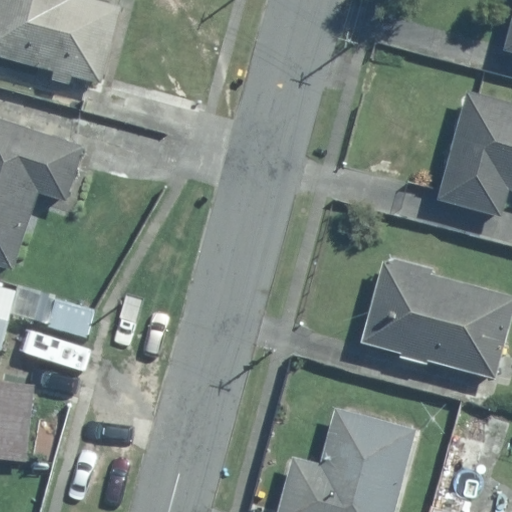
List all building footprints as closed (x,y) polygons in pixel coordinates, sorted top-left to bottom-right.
[(0,0),(0,58),(97,83),(117,6),(94,0),(0,0)] [(511,103),(470,92),(440,201),(503,218),(511,187),(511,186),(511,103)] [(0,118),(0,266),(10,270),(38,192),(62,200),(81,148),(0,118)] [(382,257),(361,345),(497,379),(511,319),(511,297),(434,279),(436,271),(382,257)] [(0,284),(0,350),(5,352),(22,290),(0,284)] [(0,458),(30,461),(35,382),(0,380),(0,458)] [(495,409),(463,400),(447,462),(480,470),(495,409)] [(278,511),(401,511),(423,429),(338,407),(323,465),(293,457),(278,511)] [(471,511),(472,511),(434,503),(431,511),(471,511)]
